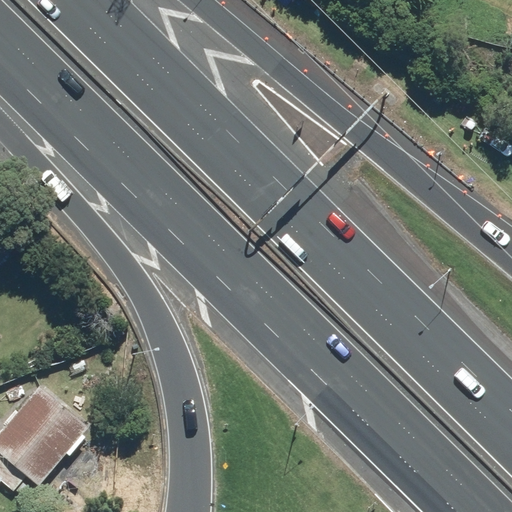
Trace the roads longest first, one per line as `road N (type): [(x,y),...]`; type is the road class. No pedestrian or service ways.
road 1 (motorway): [(469,511),(0,40)]
road 2 (motorway): [(62,0),(511,443)]
road 3 (motorway): [(188,511),(185,404),(142,284),(103,228),(0,122)]
road 4 (motorway): [(214,0),(511,239)]
